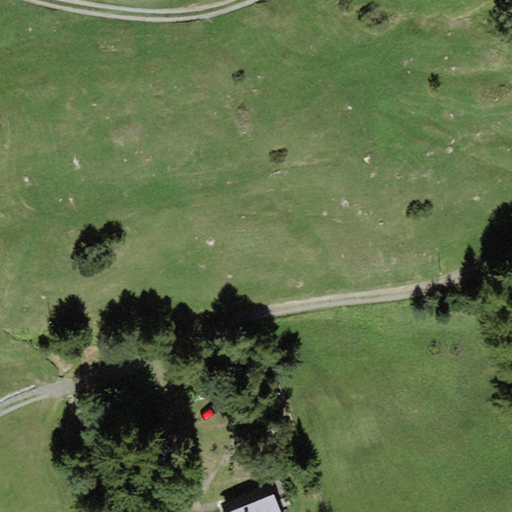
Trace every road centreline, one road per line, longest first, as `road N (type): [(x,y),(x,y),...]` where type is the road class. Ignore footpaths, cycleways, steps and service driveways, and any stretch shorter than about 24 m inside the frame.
road 1 (track): [(511,247),(468,273),(413,290),(235,317),(0,410)]
road 2 (track): [(52,0),(158,14),(242,0)]
